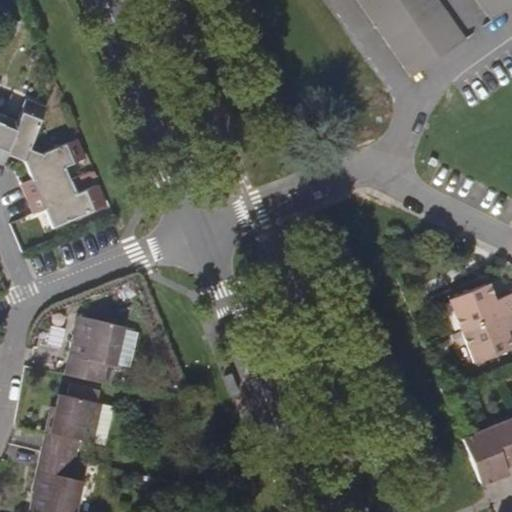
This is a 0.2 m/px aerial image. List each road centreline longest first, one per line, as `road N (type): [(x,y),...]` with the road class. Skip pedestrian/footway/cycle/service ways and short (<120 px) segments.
road 1 (tertiary): [(197,229),(310,511)]
road 2 (tertiary): [(103,0),(197,229)]
road 3 (residential): [(385,164),(197,229)]
road 4 (residential): [(385,164),(432,78),(511,22)]
road 5 (residential): [(197,229),(24,300)]
road 6 (residential): [(511,242),(404,189),(385,164)]
